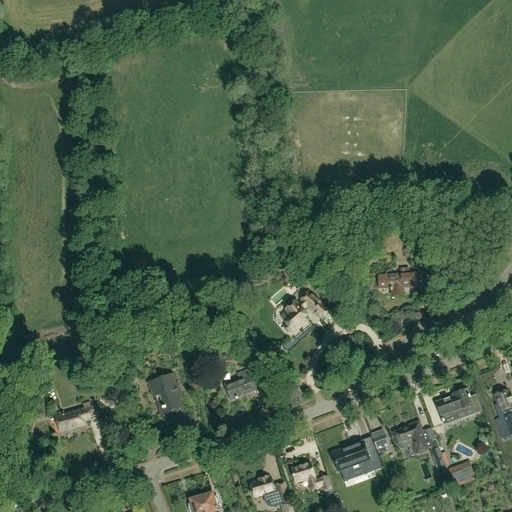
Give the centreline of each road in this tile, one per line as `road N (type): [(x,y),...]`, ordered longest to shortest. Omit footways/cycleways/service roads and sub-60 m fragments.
road 1 (residential): [(148,470),(361,394)]
road 2 (residential): [(361,394),(364,368),(483,297),(511,269)]
road 3 (residential): [(361,394),(511,340)]
road 4 (residential): [(21,511),(148,470)]
